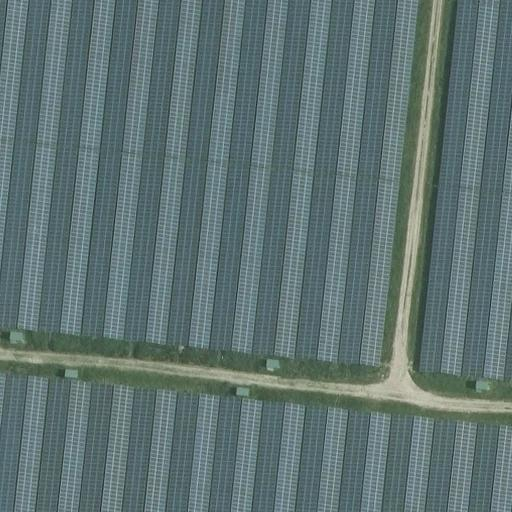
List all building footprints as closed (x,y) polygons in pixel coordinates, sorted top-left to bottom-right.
[(21,342),(22,334),(10,333),(9,340),(21,342)] [(278,369),(278,361),(267,360),(266,368),(278,369)] [(74,379),(75,372),(64,371),(63,378),(74,379)] [(486,391),(487,384),(476,382),(475,390),(486,391)] [(246,397),(247,389),(236,388),(235,396),(246,397)]
